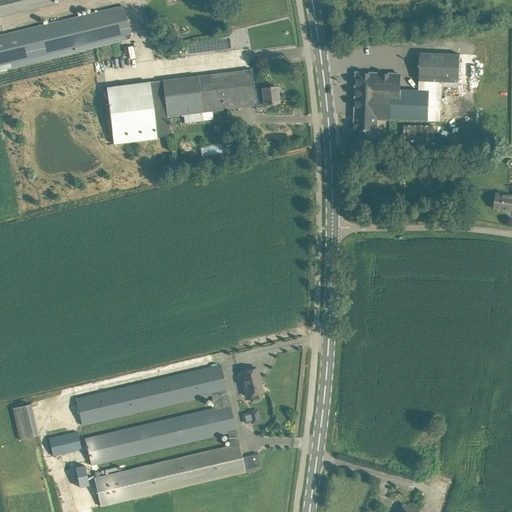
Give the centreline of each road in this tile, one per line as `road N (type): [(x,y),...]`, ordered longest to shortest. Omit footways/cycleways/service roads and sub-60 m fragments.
road 1 (secondary): [(332,229),(309,511)]
road 2 (secondary): [(319,47),(332,229)]
road 3 (unclassified): [(511,234),(332,229)]
